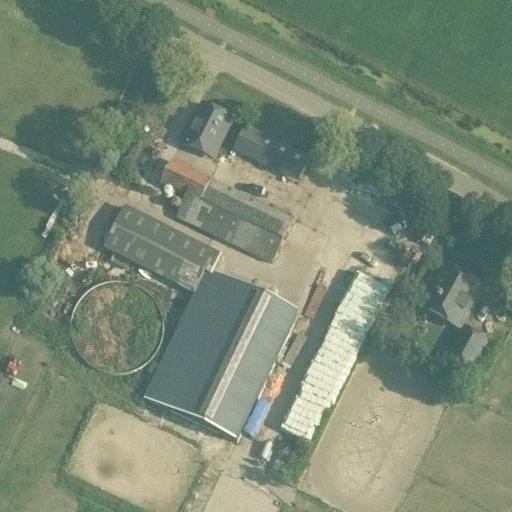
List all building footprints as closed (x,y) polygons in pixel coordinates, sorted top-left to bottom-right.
[(202,106),(182,146),(214,162),(234,122),(202,106)] [(247,127),(237,147),(300,180),(311,159),(247,127)] [(130,156),(125,169),(131,171),(137,158),(130,156)] [(173,162),(160,188),(186,201),(177,219),(272,266),(294,222),(173,162)] [(192,293),(201,274),(203,275),(215,252),(125,209),(105,251),(192,293)] [(381,303),(391,284),(367,271),(357,290),(381,303)] [(446,271),(423,313),(458,332),(481,290),(446,271)] [(297,317),(207,274),(147,400),(237,443),(297,317)] [(465,328),(446,361),(472,375),(490,342),(465,328)]
